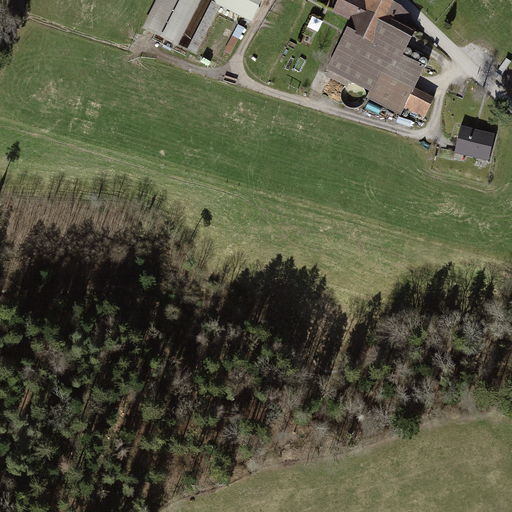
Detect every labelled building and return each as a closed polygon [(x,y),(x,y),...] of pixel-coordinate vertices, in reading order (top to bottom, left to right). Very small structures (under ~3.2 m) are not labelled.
[(151,0),(137,28),(174,47),(198,0),(151,0)] [(187,52),(214,0),(205,0),(180,49),(187,52)] [(214,0),(190,53),(198,56),(220,8),(255,24),(265,0),(214,0)] [(414,19),(378,0),(340,0),(332,16),(349,25),(323,75),(400,115),(404,107),(424,118),(433,101),(415,91),(425,71),(403,59),(416,35),(407,30),(414,19)] [(237,26),(227,54),(235,57),(245,29),(237,26)] [(493,134),(459,127),(453,152),(487,159),(493,134)]
